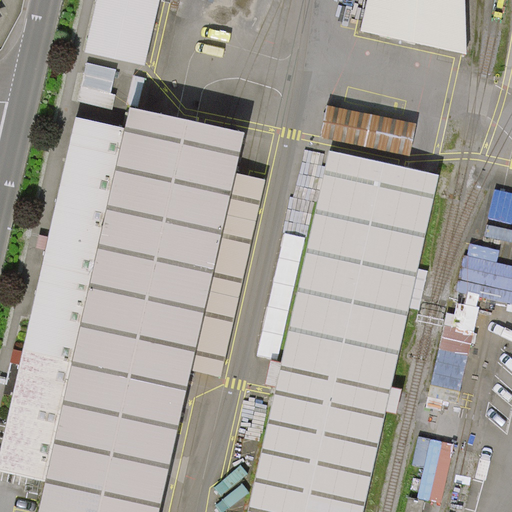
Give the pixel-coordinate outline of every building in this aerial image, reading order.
[(97,0),(86,51),(146,66),(161,0),(97,0)] [(366,0),(360,30),(468,55),(466,0),(366,0)] [(317,132),(407,150),(413,119),(355,107),(355,108),(323,102),(317,132)] [(0,462),(0,470),(50,482),(43,511),(158,511),(190,371),(205,375),(223,379),(267,180),(250,176),(237,173),(246,130),(230,127),(153,111),(132,106),(127,127),(77,116),(0,462)] [(362,511),(440,175),(332,150),(249,511),(362,511)] [(438,381),(465,384),(472,322),(445,319),(438,381)] [(444,498),(457,440),(420,432),(414,461),(424,463),(418,492),(444,498)]
